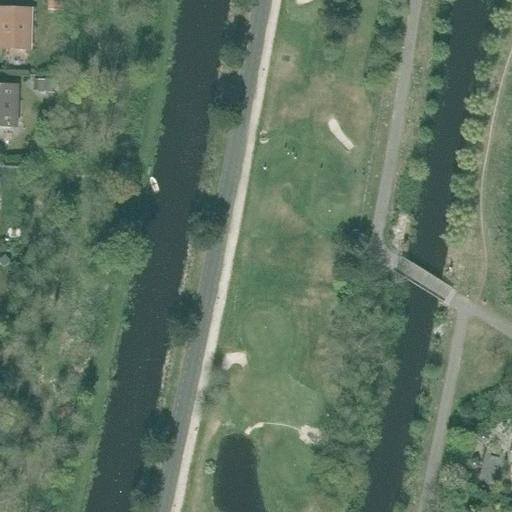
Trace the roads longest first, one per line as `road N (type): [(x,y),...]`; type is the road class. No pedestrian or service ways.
road 1 (unclassified): [(161,511),(257,0)]
road 2 (track): [(463,310),(464,236),(511,26)]
